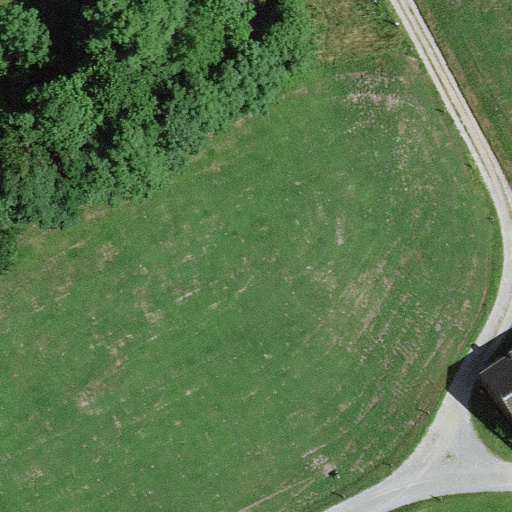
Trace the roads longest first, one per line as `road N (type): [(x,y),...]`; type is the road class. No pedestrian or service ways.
road 1 (track): [(356,511),(428,473),(510,295),(511,246)]
road 2 (track): [(511,220),(399,0)]
